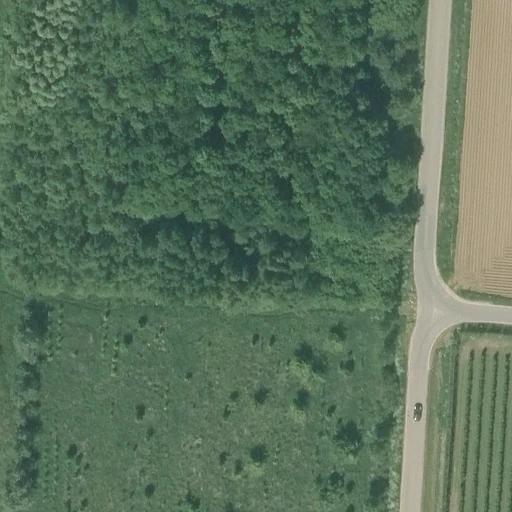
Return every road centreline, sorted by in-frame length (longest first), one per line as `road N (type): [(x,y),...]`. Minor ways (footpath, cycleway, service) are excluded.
road 1 (track): [(0,273),(429,310)]
road 2 (unclassified): [(429,310),(421,247),(437,0)]
road 3 (unclassified): [(406,511),(415,361),(429,310)]
